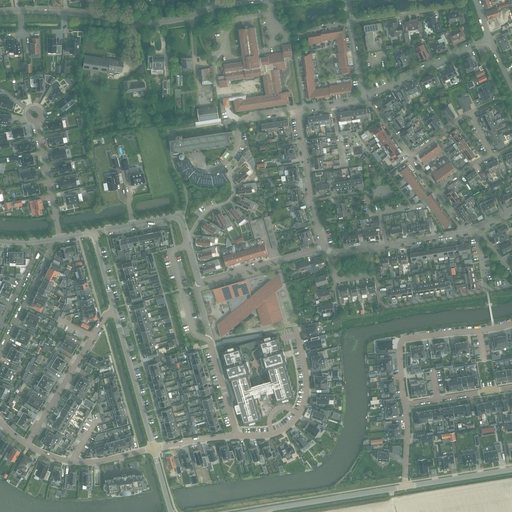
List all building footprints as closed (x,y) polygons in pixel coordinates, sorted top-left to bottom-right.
[(492,4),(498,2),(497,0),(495,0),(494,0),(482,0),(483,4),(485,9),(490,7),(493,6),(492,4)] [(497,8),(486,12),(488,19),(495,17),(500,15),(497,8)] [(448,15),(449,22),(459,21),(460,25),(464,24),(463,16),(459,17),(458,13),(448,15)] [(434,27),(434,32),(437,32),(441,31),(440,24),(436,25),(435,17),(427,18),(428,28),(434,27)] [(497,18),(491,20),(495,30),(501,29),(497,18)] [(411,21),(405,22),(406,31),(419,29),(419,33),(423,32),(421,21),(418,22),(418,19),(417,19),(411,20),(411,21)] [(399,35),(398,33),(402,33),(401,26),(397,27),(397,22),(389,23),(391,36),(399,35)] [(366,35),(365,35),(367,51),(381,49),(379,40),(374,41),(373,32),(382,30),(381,23),(363,26),(364,31),(365,31),(366,35)] [(263,75),(266,95),(281,93),(278,70),(286,68),(284,58),(292,56),(290,44),(282,45),(283,52),(264,55),(264,57),(259,58),(254,27),(248,28),(248,26),(245,27),(245,29),(239,29),(244,62),(222,65),(222,62),(220,62),(221,72),(223,72),(224,76),(218,77),(220,88),(228,86),(227,80),(254,76),(263,75)] [(335,32),(336,39),(345,37),(344,29),(340,29),(340,31),(335,32)] [(330,40),(336,39),(335,32),(335,30),(328,31),(330,40)] [(322,41),(330,40),(328,31),(321,32),(321,33),(322,41)] [(450,37),(454,45),(460,42),(465,39),(461,32),(450,37)] [(322,42),(322,41),(321,33),(314,35),(315,43),(322,42)] [(440,44),(434,47),(437,53),(447,48),(445,45),(448,44),(445,37),(443,34),(441,35),(442,38),(438,40),(440,44)] [(308,45),(315,43),(314,35),(306,36),(308,45)] [(345,37),(336,39),(337,46),(346,44),(345,37)] [(498,40),(503,51),(509,48),(505,37),(503,37),(498,40)] [(55,54),(61,54),(61,46),(56,45),(56,39),(48,38),(47,52),(55,52),(55,54)] [(14,54),(21,54),(20,43),(16,43),(16,39),(7,40),(9,52),(14,52),(14,54)] [(32,43),(30,43),(31,45),(31,53),(31,56),(39,56),(39,53),(39,39),(32,39),(32,43)] [(70,51),(70,52),(78,53),(79,39),(70,39),(70,44),(65,44),(65,51),(70,51)] [(337,46),(338,53),(346,52),(347,52),(346,44),(337,46)] [(416,53),(420,61),(425,58),(425,57),(428,55),(427,54),(429,53),(428,49),(426,45),(423,46),(423,45),(416,48),(418,52),(416,53)] [(404,56),(408,55),(405,48),(400,50),(402,54),(396,57),(401,68),(408,64),(404,56)] [(337,53),(338,60),(347,59),(346,52),(338,53),(337,53)] [(302,55),(303,62),(312,61),(311,53),(302,55)] [(106,58),(84,55),(82,69),(107,73),(108,70),(121,72),(123,61),(106,58)] [(152,56),(148,56),(148,69),(151,69),(152,69),(164,70),(164,56),(152,56)] [(470,56),(463,59),(467,68),(466,69),(467,73),(474,69),(473,68),(478,66),(475,61),(473,62),(470,56)] [(339,68),(341,68),(348,66),(347,59),(338,60),(339,68)] [(303,62),(304,69),(313,68),(312,61),(303,62)] [(443,77),(445,81),(457,75),(452,64),(447,67),(448,69),(446,70),(446,69),(440,72),(443,77)] [(348,66),(341,68),(342,75),(351,73),(349,66),(348,66)] [(199,81),(202,81),(202,85),(212,84),(212,80),(207,80),(206,68),(198,69),(199,81)] [(304,69),(305,76),(313,75),(314,75),(313,68),(304,69)] [(421,79),(424,85),(435,80),(437,85),(440,83),(437,77),(434,78),(432,74),(421,79)] [(304,76),(305,84),(314,82),(313,75),(305,76),(304,76)] [(36,83),(36,91),(38,91),(38,92),(42,92),(42,91),(44,91),(43,78),(35,78),(36,79),(33,79),(34,83),(36,83)] [(25,84),(17,86),(19,97),(27,95),(26,87),(29,86),(28,79),(24,80),(25,84)] [(130,80),(123,81),(125,93),(131,92),(145,90),(144,83),(130,85),(130,80)] [(414,83),(404,87),(408,96),(412,94),(413,97),(419,94),(418,92),(422,91),(417,81),(414,83)] [(50,95),(48,97),(52,102),(63,93),(58,87),(60,85),(57,82),(52,86),(54,89),(50,93),(50,95)] [(305,84),(306,90),(315,89),(314,82),(305,84)] [(351,83),(344,84),(345,93),(352,92),(351,83)] [(482,88),(477,90),(478,92),(479,92),(483,101),(490,97),(486,90),(490,89),(487,83),(481,86),(482,88)] [(344,84),(337,85),(338,94),(345,93),(344,84)] [(329,86),(329,87),(331,95),(338,94),(337,85),(329,86)] [(329,87),(323,88),(324,97),(331,96),(331,95),(329,87)] [(323,88),(315,89),(316,96),(316,98),(324,97),(323,88)] [(315,89),(306,90),(308,100),(311,99),(311,97),(316,96),(315,89)] [(224,107),(230,106),(229,100),(234,100),(235,108),(234,110),(236,111),(238,112),(239,111),(248,110),(251,110),(251,109),(258,108),(259,109),(265,108),(265,107),(284,104),(285,105),(287,103),(287,104),(289,102),(288,101),(287,97),(290,96),(289,92),(281,93),(266,95),(246,98),(245,95),(223,99),(224,107)] [(392,93),(387,96),(392,103),(394,106),(397,104),(397,103),(401,100),(400,99),(402,97),(399,92),(396,93),(397,95),(395,97),(392,93)] [(1,106),(11,109),(13,102),(8,100),(9,97),(3,95),(1,101),(2,102),(1,106)] [(63,111),(73,102),(69,96),(65,99),(58,105),(63,111)] [(392,103),(387,96),(382,100),(385,104),(383,106),(386,111),(391,108),(389,106),(392,103)] [(459,100),(463,110),(470,107),(469,105),(472,103),(469,97),(466,98),(466,97),(459,100)] [(197,109),(199,121),(219,118),(217,106),(215,106),(197,109)] [(441,111),(448,120),(454,116),(448,107),(441,111)] [(361,109),(362,118),(367,117),(368,121),(369,121),(369,122),(371,122),(370,121),(371,120),(370,113),(367,113),(366,109),(361,109)] [(479,117),(482,122),(494,116),(491,111),(489,112),(488,109),(479,113),(481,116),(479,117)] [(392,120),(395,125),(404,119),(400,114),(403,113),(401,110),(396,114),(398,116),(392,120)] [(0,123),(10,124),(10,122),(11,122),(12,118),(11,118),(11,115),(0,114),(0,123)] [(329,114),(324,115),(325,124),(330,123),(331,126),(334,126),(333,119),(330,119),(329,114)] [(429,117),(424,121),(427,125),(427,126),(426,126),(428,129),(429,128),(430,129),(431,128),(433,131),(439,127),(436,122),(439,120),(435,114),(430,118),(429,117)] [(50,122),(52,130),(63,128),(62,120),(66,119),(65,116),(57,118),(57,121),(50,122)] [(482,122),(484,127),(492,123),(491,120),(495,118),(494,116),(482,122)] [(315,130),(313,117),(307,117),(308,122),(305,123),(306,130),(310,129),(311,129),(311,130),(312,131),(315,130)] [(404,119),(395,125),(399,129),(404,125),(406,128),(412,123),(411,121),(407,123),(404,119)] [(288,120),(283,121),(284,130),(287,129),(287,132),(291,131),(290,126),(289,126),(288,120)] [(492,123),(484,127),(486,131),(495,128),(497,127),(497,126),(498,126),(497,124),(496,121),(492,123)] [(168,126),(168,130),(196,126),(196,125),(195,122),(168,126)] [(262,133),(268,132),(266,124),(261,124),(261,125),(258,126),(259,133),(262,132),(262,133)] [(374,133),(377,136),(384,131),(382,128),(381,126),(376,130),(374,127),(369,131),(372,135),(374,133)] [(403,136),(406,140),(415,134),(412,130),(414,128),(412,126),(407,129),(409,132),(403,136)] [(495,128),(486,131),(489,136),(497,132),(496,130),(498,129),(497,127),(495,128)] [(23,128),(11,130),(13,138),(24,136),(23,128)] [(448,138),(450,141),(452,139),(459,134),(456,129),(449,134),(450,136),(448,138)] [(232,131),(228,132),(225,133),(182,139),(182,136),(177,137),(176,137),(177,140),(170,141),(171,145),(171,149),(172,153),(180,152),(181,155),(180,155),(180,156),(180,157),(180,158),(181,158),(182,161),(177,162),(184,173),(191,180),(201,184),(211,186),(220,184),(229,180),(227,177),(224,173),(228,170),(226,167),(222,170),(217,173),(211,174),(204,173),(197,170),(193,166),(190,160),(184,161),(183,158),(184,158),(184,157),(184,156),(184,155),(183,154),(183,151),(230,144),(230,140),(229,135),(233,135),(232,131)] [(377,136),(380,141),(387,135),(386,133),(385,133),(384,131),(377,136)] [(51,144),(52,145),(63,143),(62,138),(67,137),(66,132),(60,133),(61,136),(50,138),(51,140),(50,140),(50,144),(51,144)] [(415,134),(406,140),(410,145),(413,143),(415,145),(422,139),(419,135),(417,132),(415,134)] [(489,136),(491,141),(504,135),(503,135),(502,135),(501,133),(498,135),(497,132),(489,136)] [(454,142),(455,143),(462,138),(459,134),(452,139),(450,141),(451,143),(454,142)] [(381,147),(381,146),(390,140),(389,138),(387,135),(380,141),(378,142),(381,147)] [(504,135),(491,141),(493,146),(494,146),(496,149),(497,148),(503,145),(505,145),(503,141),(506,140),(504,135)] [(453,145),(456,149),(458,148),(465,143),(462,138),(455,143),(453,145)] [(390,140),(381,146),(383,149),(384,151),(394,144),(392,142),(390,140)] [(19,152),(31,150),(29,142),(21,143),(21,141),(12,142),(14,149),(18,148),(19,152)] [(290,143),(279,145),(280,149),(284,148),(285,154),(295,152),(294,146),(290,147),(290,143)] [(456,149),(459,154),(461,152),(469,147),(465,143),(458,148),(456,149)] [(386,156),(397,148),(396,149),(395,147),(395,146),(394,144),(384,151),(387,155),(386,156)] [(437,144),(431,148),(436,155),(442,151),(437,144)] [(60,150),(53,152),(55,160),(66,157),(65,150),(67,149),(70,148),(71,148),(71,145),(66,146),(59,147),(60,150)] [(459,154),(462,158),(465,156),(472,151),(469,147),(461,152),(459,154)] [(397,148),(386,156),(386,157),(387,159),(389,159),(392,163),(397,159),(396,157),(400,153),(397,148)] [(431,148),(425,152),(430,160),(436,155),(431,148)] [(243,156),(246,159),(252,155),(248,150),(245,152),(246,154),(243,156)] [(465,156),(462,158),(465,162),(466,162),(468,161),(472,158),(474,156),(475,156),(472,151),(465,156)] [(282,160),(280,160),(281,164),(291,162),(291,159),(295,158),(295,152),(285,154),(281,154),(282,160)] [(430,160),(425,152),(419,157),(424,164),(430,160)] [(22,166),(34,164),(32,156),(20,158),(22,166)] [(117,157),(111,159),(113,168),(119,167),(117,157)] [(120,160),(122,170),(129,169),(127,158),(120,160)] [(497,159),(491,162),(496,171),(501,168),(503,171),(505,170),(502,163),(499,164),(497,159)] [(60,172),(60,173),(72,171),(70,163),(71,163),(71,160),(65,161),(65,164),(59,165),(60,169),(59,169),(59,172),(60,172)] [(450,162),(444,166),(450,173),(455,169),(450,162)] [(496,171),(491,162),(486,165),(488,169),(485,171),(489,178),(492,177),(490,174),(496,171)] [(246,173),(250,170),(245,164),(236,173),(238,176),(235,179),(236,180),(235,180),(237,183),(238,182),(239,183),(242,180),(243,181),(246,179),(245,178),(248,175),(246,173)] [(285,170),(284,171),(285,176),(298,174),(297,168),(293,169),(293,166),(285,167),(286,170),(285,170)] [(400,172),(404,177),(412,173),(408,166),(402,170),(400,172)] [(444,166),(438,170),(444,177),(450,173),(444,166)] [(24,181),(37,179),(35,170),(28,172),(28,169),(19,170),(20,174),(23,173),(24,181)] [(444,177),(438,170),(432,175),(435,179),(437,182),(444,177)] [(475,170),(470,174),(476,181),(479,179),(481,182),(485,179),(487,177),(483,172),(481,174),(481,173),(478,175),(475,170)] [(117,189),(116,184),(120,184),(117,172),(111,173),(111,177),(106,178),(109,191),(117,189)] [(131,184),(131,185),(132,185),(136,184),(140,184),(140,183),(144,182),(144,183),(145,182),(143,173),(143,172),(142,173),(138,174),(138,173),(134,174),(130,175),(129,175),(129,176),(131,184)] [(404,177),(409,184),(417,179),(412,173),(404,177)] [(70,178),(62,180),(63,184),(62,184),(63,187),(63,188),(76,186),(75,178),(77,177),(76,174),(69,175),(70,178)] [(285,176),(284,176),(286,185),(295,183),(295,180),(299,179),(298,174),(285,176)] [(476,181),(470,174),(466,177),(469,182),(467,183),(471,189),(475,186),(473,184),(476,181)] [(335,179),(331,180),(332,187),(336,186),(336,191),(342,190),(340,182),(340,179),(335,180),(335,179)] [(409,184),(413,189),(421,185),(417,179),(409,184)] [(327,184),(324,184),(325,193),(330,192),(330,187),(332,187),(331,180),(330,180),(326,181),(327,184)] [(325,193),(324,184),(320,185),(320,182),(315,182),(316,189),(319,189),(319,194),(325,193)] [(27,196),(40,193),(38,185),(30,186),(30,183),(22,185),(23,191),(26,190),(27,196)] [(243,187),(239,188),(240,194),(244,193),(244,194),(248,194),(248,193),(252,192),(252,189),(256,189),(255,183),(243,184),(243,187)] [(413,189),(417,195),(425,190),(421,185),(413,189)] [(291,189),(291,195),(301,194),(300,188),(295,189),(294,186),(288,187),(289,190),(291,189)] [(446,195),(449,200),(457,194),(454,190),(455,188),(454,186),(449,189),(450,192),(446,195)] [(72,195),(65,196),(65,199),(64,199),(65,202),(66,202),(67,205),(79,202),(77,194),(80,194),(79,190),(72,191),(72,195)] [(424,199),(429,195),(425,190),(417,195),(421,201),(423,200),(424,199)] [(510,203),(506,194),(501,196),(499,193),(497,194),(500,200),(501,202),(503,201),(505,205),(510,203)] [(301,194),(291,195),(292,201),(289,201),(289,204),(297,203),(297,200),(301,200),(301,194)] [(424,199),(428,205),(435,200),(431,194),(429,195),(424,199)] [(457,194),(449,200),(452,204),(457,201),(459,203),(464,200),(462,197),(460,198),(457,194)] [(240,207),(243,208),(243,207),(248,209),(249,206),(253,208),(256,203),(244,197),(243,200),(239,198),(238,199),(237,199),(236,202),(237,203),(236,204),(240,206),(240,207)] [(487,201),(489,203),(492,211),(497,209),(495,205),(498,203),(495,197),(490,199),(487,201)] [(43,208),(41,199),(29,201),(31,210),(34,209),(35,215),(36,215),(36,216),(39,216),(39,215),(42,214),(41,208),(43,208)] [(336,204),(337,210),(346,209),(346,205),(349,205),(348,199),(342,200),(342,203),(336,204)] [(428,205),(432,211),(440,206),(435,200),(428,205)] [(458,212),(461,216),(472,208),(470,206),(469,207),(466,202),(461,206),(462,208),(458,212)] [(492,211),(489,203),(486,205),(484,202),(479,204),(482,211),(485,209),(487,214),(492,211)] [(294,212),(296,217),(305,215),(303,209),(299,210),(299,209),(298,209),(298,208),(297,205),(290,207),(291,210),(291,212),(294,212)] [(229,209),(229,210),(228,210),(231,214),(230,215),(232,217),(233,217),(236,220),(235,221),(238,224),(246,218),(238,208),(236,210),(233,207),(232,207),(231,206),(229,209)] [(432,211),(436,217),(444,212),(440,206),(432,211)] [(472,208),(461,216),(464,221),(467,219),(470,222),(476,217),(472,212),(473,211),(472,208)] [(346,209),(337,210),(338,216),(344,216),(345,219),(351,218),(350,212),(347,212),(346,209)] [(218,219),(217,220),(219,223),(220,222),(222,226),(225,225),(227,229),(232,226),(226,215),(223,216),(221,212),(220,213),(219,212),(216,214),(217,215),(216,215),(218,219)] [(436,217),(440,223),(448,217),(444,212),(436,217)] [(305,215),(296,217),(297,222),(293,223),(294,224),(293,225),(293,227),(294,227),(295,228),(301,226),(304,226),(303,221),(306,220),(305,215)] [(448,217),(440,223),(445,229),(452,223),(448,217)] [(427,222),(423,223),(425,233),(427,232),(427,231),(430,231),(430,226),(433,226),(432,219),(427,220),(427,222)] [(414,234),(413,225),(409,225),(408,222),(405,222),(406,226),(407,226),(409,234),(411,234),(412,234),(412,235),(414,234)] [(205,231),(208,233),(209,232),(213,234),(214,232),(218,234),(220,231),(221,229),(212,223),(210,226),(205,223),(205,224),(204,223),(202,226),(203,227),(202,228),(206,230),(205,231)] [(401,226),(396,227),(397,235),(400,235),(401,236),(406,235),(404,223),(401,224),(401,226)] [(374,226),(371,227),(373,240),(379,239),(378,234),(381,233),(380,227),(380,224),(375,225),(374,226)] [(495,241),(496,241),(501,239),(503,241),(505,240),(509,239),(506,233),(503,234),(502,232),(508,229),(506,225),(497,230),(498,232),(493,235),(495,241)] [(397,235),(396,227),(390,227),(390,226),(386,226),(388,238),(393,237),(394,236),(397,235)] [(373,240),(371,227),(367,227),(366,227),(361,227),(363,236),(366,236),(367,241),(373,240)] [(356,234),(352,235),(353,243),(360,242),(359,237),(362,236),(361,230),(361,228),(357,229),(357,231),(355,231),(356,234)] [(302,235),(303,239),(311,236),(309,230),(303,232),(302,229),(295,231),(296,234),(299,233),(300,236),(302,235)] [(158,232),(160,241),(165,240),(165,237),(167,237),(166,232),(164,233),(163,230),(158,231),(158,232)] [(353,243),(352,235),(348,235),(348,232),(342,233),(343,239),(346,239),(347,244),(353,243)] [(202,246),(205,246),(205,245),(210,246),(210,242),(215,243),(215,237),(204,236),(204,239),(198,239),(198,240),(197,240),(197,243),(198,243),(198,244),(202,245),(202,246)] [(311,236),(303,239),(304,242),(302,242),(303,245),(300,246),(301,249),(307,247),(306,244),(313,242),(311,236)] [(506,240),(507,243),(501,246),(504,252),(511,248),(511,244),(511,242),(511,241),(511,238),(511,237),(506,240)] [(117,247),(118,252),(124,251),(123,248),(121,239),(115,240),(116,243),(114,243),(115,247),(117,247)] [(265,244),(258,247),(261,257),(263,256),(263,255),(267,254),(265,244)] [(71,246),(72,256),(73,258),(79,257),(78,255),(76,245),(71,246)] [(433,246),(431,247),(433,259),(438,258),(439,258),(437,249),(433,249),(433,246)] [(60,251),(58,251),(59,257),(62,256),(62,260),(68,259),(68,258),(68,257),(66,247),(61,248),(60,248),(60,251)] [(199,254),(199,255),(198,255),(199,258),(200,258),(200,259),(205,258),(205,259),(208,259),(208,258),(212,257),(212,253),(216,252),(215,247),(213,247),(204,249),(204,252),(199,254)] [(258,247),(251,249),(253,258),(258,257),(258,258),(261,257),(258,247)] [(251,249),(244,251),(247,261),(249,260),(249,259),(253,258),(251,249)] [(9,265),(9,262),(16,262),(16,252),(15,252),(15,251),(11,251),(11,252),(10,252),(9,258),(6,258),(6,264),(9,265)] [(16,252),(16,262),(16,265),(25,265),(26,259),(23,259),(23,252),(21,252),(21,251),(18,251),(18,252),(16,252)] [(244,251),(237,253),(240,262),(244,261),(244,262),(247,261),(244,251)] [(237,253),(230,255),(233,265),(236,264),(235,264),(235,263),(240,262),(237,253)] [(400,256),(397,256),(398,265),(399,271),(403,270),(402,264),(408,264),(406,254),(401,255),(400,255),(400,256)] [(233,265),(230,255),(223,257),(226,266),(230,265),(230,266),(233,265)] [(391,257),(388,258),(387,258),(389,266),(390,272),(393,272),(392,266),(398,265),(397,256),(391,257)] [(315,264),(312,265),(314,272),(318,271),(317,269),(318,268),(318,266),(325,264),(323,257),(313,260),(315,264)] [(387,258),(388,258),(387,257),(381,258),(381,259),(378,259),(381,274),(384,273),(383,267),(389,266),(387,258)] [(215,266),(220,265),(218,259),(207,262),(208,265),(203,267),(204,273),(209,271),(209,273),(212,272),(212,270),(216,269),(215,266)] [(132,267),(133,267),(131,261),(121,264),(123,270),(132,267)] [(314,272),(312,265),(309,266),(308,261),(305,262),(298,264),(300,271),(308,269),(308,271),(309,271),(310,273),(314,272)] [(59,272),(61,267),(58,265),(53,262),(52,262),(49,267),(59,272)] [(86,277),(86,276),(85,277),(84,273),(83,269),(82,266),(76,268),(79,278),(74,280),(86,277)] [(57,277),(59,272),(49,267),(47,272),(57,277)] [(444,278),(443,278),(446,291),(451,290),(450,282),(453,282),(453,281),(452,279),(452,276),(451,271),(451,270),(448,270),(449,276),(446,277),(447,280),(444,281),(444,278)] [(54,281),(57,277),(47,272),(45,277),(54,281)] [(213,290),(214,290),(218,303),(228,300),(232,313),(217,325),(217,324),(221,338),(221,337),(257,307),(262,326),(283,320),(275,292),(282,283),(279,272),(279,273),(251,296),(251,295),(250,293),(250,292),(250,290),(249,290),(249,292),(246,293),(244,288),(244,287),(243,286),(243,285),(242,284),(241,284),(240,283),(239,283),(238,283),(237,283),(213,290)] [(19,286),(22,276),(15,274),(12,285),(19,286)] [(314,278),(317,287),(328,283),(326,278),(328,278),(327,274),(314,278)] [(135,277),(126,280),(128,285),(137,283),(141,281),(139,276),(135,277)] [(54,281),(45,277),(42,282),(52,286),(54,281)] [(87,282),(86,277),(74,280),(75,285),(87,282)] [(0,285),(0,287),(11,293),(13,288),(10,286),(11,283),(10,283),(5,280),(3,279),(0,285)] [(417,281),(413,282),(414,288),(418,288),(419,295),(424,294),(423,284),(417,285),(417,281)] [(52,286),(42,282),(40,286),(50,291),(52,286)] [(408,286),(406,287),(407,297),(413,296),(412,289),(414,288),(413,282),(410,282),(410,283),(408,284),(408,286)] [(366,285),(365,285),(367,294),(368,300),(371,299),(370,293),(376,292),(375,283),(369,284),(369,285),(366,285)] [(356,286),(358,295),(357,295),(358,301),(362,301),(361,295),(367,294),(365,285),(359,286),(356,287),(356,286)] [(50,291),(40,286),(37,291),(48,296),(47,296),(50,291)] [(347,288),(348,297),(349,303),(353,302),(352,296),(357,295),(358,295),(356,286),(350,287),(350,288),(347,288)] [(397,299),(395,289),(392,289),(392,286),(386,286),(387,294),(390,294),(391,300),(397,299)] [(0,287),(0,297),(1,298),(2,295),(8,298),(11,293),(0,287)] [(90,292),(88,287),(79,290),(80,295),(78,295),(78,296),(90,292)] [(129,290),(131,295),(140,293),(142,293),(140,287),(138,288),(129,290)] [(316,290),(317,294),(320,293),(321,300),(331,297),(330,292),(329,290),(326,291),(325,288),(316,290)] [(348,297),(347,288),(341,289),(338,290),(338,289),(337,289),(340,304),(343,304),(342,298),(348,297)] [(37,291),(35,296),(45,301),(48,296),(37,291)] [(78,296),(79,301),(92,297),(91,297),(90,292),(78,296)] [(130,295),(132,301),(142,298),(140,293),(131,295),(130,295)] [(35,296),(32,301),(43,306),(45,301),(35,296)] [(79,301),(80,306),(93,303),(92,297),(79,301)] [(32,301),(33,301),(31,306),(39,310),(43,312),(45,307),(43,306),(32,301)] [(144,308),(147,308),(145,302),(133,305),(134,311),(135,311),(144,308)] [(80,306),(80,308),(81,312),(95,308),(93,303),(80,306)] [(317,307),(318,312),(319,313),(322,312),(322,313),(334,311),(332,304),(321,306),(321,307),(317,307)] [(81,312),(83,317),(96,313),(95,308),(81,312)] [(144,308),(135,311),(136,316),(145,313),(148,313),(147,308),(144,308)] [(28,312),(26,317),(37,322),(39,317),(41,318),(43,316),(37,313),(36,316),(28,312)] [(83,317),(85,316),(86,321),(94,319),(94,320),(96,319),(97,319),(95,313),(96,313),(83,317)] [(145,313),(136,316),(138,321),(147,318),(149,318),(148,313),(145,313)] [(30,329),(35,331),(37,328),(34,327),(37,322),(26,317),(23,322),(31,326),(30,329)] [(147,318),(138,321),(139,326),(148,323),(150,323),(149,318),(147,318)] [(314,327),(306,328),(306,330),(307,336),(318,333),(316,326),(319,326),(318,322),(313,323),(314,327)] [(141,332),(150,329),(152,329),(150,323),(148,323),(139,326),(141,332)] [(17,334),(28,340),(31,335),(33,336),(34,333),(29,330),(28,333),(20,329),(17,334)] [(28,346),(26,345),(28,340),(17,334),(15,339),(23,343),(21,346),(27,349),(28,346)] [(506,335),(500,336),(502,347),(508,346),(508,348),(511,347),(511,341),(508,342),(506,335)] [(277,336),(270,338),(270,336),(228,348),(229,350),(223,352),(226,365),(224,365),(228,379),(230,379),(238,404),(236,404),(236,405),(236,406),(236,407),(237,410),(238,412),(240,411),(243,424),(250,422),(250,423),(255,422),(255,421),(261,419),(254,397),(262,395),(263,399),(265,398),(268,398),(267,393),(274,391),(277,401),(283,399),(283,400),(288,399),(288,398),(294,396),(284,363),(286,362),(282,349),(280,349),(277,336)] [(311,341),(309,342),(309,343),(311,350),(315,349),(322,347),(321,339),(319,340),(318,336),(311,338),(311,341)] [(495,344),(492,345),(493,351),(502,349),(502,347),(500,336),(494,337),(495,344)] [(66,338),(63,342),(74,349),(77,344),(71,340),(66,338)] [(145,347),(154,345),(156,344),(155,338),(152,339),(144,342),(145,347)] [(376,346),(376,353),(388,353),(388,352),(387,352),(387,350),(388,350),(388,349),(392,349),(392,340),(387,340),(379,341),(380,346),(376,346)] [(468,341),(461,342),(463,353),(469,352),(470,354),(473,354),(472,348),(469,348),(468,341)] [(71,354),(74,349),(63,342),(61,347),(65,350),(68,352),(71,354)] [(444,343),(439,343),(441,356),(447,355),(447,353),(450,352),(450,351),(449,346),(446,347),(446,342),(444,343)] [(456,350),(453,351),(454,357),(457,356),(457,354),(463,353),(461,342),(455,343),(456,350)] [(434,351),(431,352),(432,358),(435,357),(441,356),(439,343),(433,344),(434,351)] [(422,345),(417,346),(419,358),(425,357),(426,358),(429,357),(428,352),(428,351),(425,352),(424,345),(422,345)] [(20,357),(22,352),(25,353),(26,350),(20,348),(19,350),(11,346),(9,352),(20,357)] [(417,346),(411,347),(413,359),(419,358),(417,346)] [(146,352),(147,358),(155,356),(156,359),(165,357),(164,353),(160,354),(158,349),(155,349),(146,352)] [(319,355),(311,357),(313,363),(327,360),(324,360),(323,354),(325,354),(325,350),(318,352),(319,355)] [(188,353),(186,354),(188,359),(199,356),(197,351),(188,353)] [(18,362),(20,357),(9,352),(6,357),(14,361),(13,363),(18,366),(20,363),(18,362)] [(63,367),(66,362),(63,361),(65,357),(60,354),(56,352),(51,360),(63,367)] [(384,355),(378,356),(378,359),(380,359),(381,365),(392,364),(392,358),(384,358),(384,355)] [(199,356),(188,359),(189,365),(195,363),(200,361),(199,356)] [(99,368),(100,362),(92,357),(88,363),(95,367),(96,366),(99,368)] [(150,364),(148,365),(149,370),(161,367),(158,367),(157,362),(160,362),(159,358),(156,359),(150,361),(150,364)] [(100,362),(99,368),(104,367),(104,369),(108,368),(108,366),(111,365),(109,359),(100,362)] [(51,360),(46,368),(47,369),(55,374),(57,370),(60,372),(63,367),(51,360)] [(313,366),(312,366),(313,369),(314,369),(321,368),(321,371),(327,369),(327,366),(328,366),(327,360),(313,363),(313,366)] [(0,369),(12,374),(14,369),(16,370),(18,368),(12,365),(11,368),(3,364),(0,369)] [(381,372),(379,372),(380,375),(386,374),(385,371),(393,371),(392,364),(381,365),(381,372)] [(161,367),(149,370),(151,375),(162,372),(161,367)] [(9,379),(12,374),(0,369),(0,374),(4,377),(2,380),(10,384),(11,380),(9,379)] [(162,372),(151,375),(152,378),(152,380),(152,381),(161,378),(160,373),(162,372)] [(327,382),(327,376),(328,376),(328,373),(322,373),(322,376),(315,376),(315,382),(327,382)] [(51,386),(55,381),(47,376),(44,374),(40,380),(51,386)] [(89,377),(87,379),(81,376),(80,376),(78,379),(79,379),(78,381),(89,388),(88,387),(93,379),(89,377)] [(117,386),(116,383),(116,382),(115,379),(114,376),(108,377),(110,382),(107,383),(109,388),(106,389),(106,390),(117,386)] [(386,377),(380,378),(381,388),(394,386),(394,379),(387,380),(386,377)] [(420,380),(417,380),(417,383),(419,394),(426,393),(424,379),(420,380)] [(40,380),(37,385),(40,387),(48,392),(51,386),(40,380)] [(78,381),(75,387),(80,390),(79,393),(84,396),(89,388),(78,381)] [(165,382),(153,386),(155,391),(167,388),(165,382)] [(199,390),(196,390),(196,391),(208,387),(206,382),(197,385),(199,390)] [(315,382),(316,389),(322,389),(322,392),(328,392),(328,388),(327,388),(327,382),(315,382)] [(5,387),(9,389),(10,386),(3,383),(2,386),(0,385),(0,391),(3,393),(5,387)] [(419,394),(417,383),(411,384),(412,395),(419,394)] [(106,395),(118,392),(119,392),(117,386),(106,390),(107,395),(106,395)] [(385,394),(382,394),(383,397),(389,396),(388,393),(395,392),(394,386),(384,387),(385,394)] [(208,387),(196,391),(198,396),(209,393),(208,387)] [(167,388),(155,391),(157,396),(168,393),(167,388)] [(118,392),(106,395),(108,400),(120,397),(118,392)] [(40,405),(43,400),(37,396),(32,393),(29,398),(40,405)] [(79,405),(82,400),(71,393),(68,398),(77,403),(79,405)] [(168,393),(157,396),(158,401),(169,398),(168,393)] [(321,398),(317,398),(316,403),(320,403),(320,406),(324,406),(324,404),(329,404),(329,400),(334,400),(334,395),(321,394),(321,398)] [(120,397),(108,400),(109,406),(112,405),(121,402),(122,402),(120,396),(120,397)] [(29,398),(27,403),(31,405),(37,409),(40,405),(29,398)] [(77,409),(74,408),(77,404),(77,403),(68,398),(66,403),(77,409)] [(169,398),(158,401),(160,407),(171,404),(169,398)] [(389,399),(383,400),(385,409),(397,408),(397,401),(394,402),(394,398),(389,399)] [(74,414),(77,409),(66,403),(63,408),(72,413),(74,414)] [(475,411),(471,411),(472,415),(475,415),(481,414),(479,403),(473,404),(475,411)] [(62,410),(60,412),(69,417),(72,413),(63,408),(62,410)] [(172,408),(161,411),(162,416),(174,413),(172,408)] [(397,408),(385,409),(386,419),(391,418),(392,418),(392,415),(398,414),(397,408)] [(311,416),(323,420),(325,414),(327,415),(328,412),(321,409),(320,412),(313,410),(311,416)] [(415,412),(416,415),(415,416),(415,419),(416,419),(417,425),(423,424),(421,411),(415,412)] [(20,418),(29,423),(31,421),(30,421),(32,417),(27,414),(23,412),(20,418)] [(69,417),(60,412),(57,416),(68,423),(71,418),(69,417)] [(174,413),(162,416),(164,421),(175,418),(174,413)] [(57,417),(55,421),(66,427),(68,423),(57,416),(57,417)] [(116,420),(117,426),(128,423),(126,417),(116,420)] [(20,418),(17,423),(21,426),(20,427),(23,429),(24,428),(25,429),(28,425),(29,423),(20,418)] [(175,418),(164,421),(165,427),(177,423),(175,418)] [(65,428),(66,427),(55,421),(52,426),(58,430),(61,431),(63,427),(65,428)] [(391,421),(385,422),(386,425),(388,425),(389,431),(400,430),(400,423),(392,424),(391,421)] [(177,423),(165,427),(167,432),(178,429),(177,423)] [(309,423),(304,429),(315,437),(320,430),(322,432),(324,429),(318,425),(316,428),(309,423)] [(178,429),(167,432),(168,437),(180,434),(178,429)] [(389,437),(388,438),(388,441),(394,440),(394,437),(401,436),(400,430),(389,431),(389,437)] [(58,444),(61,439),(60,438),(62,436),(57,432),(55,435),(49,431),(48,432),(47,431),(45,434),(46,435),(45,437),(58,444)] [(297,435),(293,438),(301,448),(308,442),(302,435),(301,436),(298,434),(297,435)] [(123,449),(129,447),(125,435),(120,437),(123,449)] [(129,447),(134,445),(133,442),(134,442),(133,439),(132,439),(131,436),(126,437),(125,435),(129,447)] [(45,437),(44,439),(43,438),(41,441),(42,442),(53,449),(56,443),(58,444),(45,437)] [(120,439),(115,440),(118,450),(123,449),(120,437),(120,439)] [(8,443),(1,439),(0,440),(0,453),(2,454),(8,443)] [(113,452),(118,450),(115,440),(110,442),(113,452)] [(105,443),(108,453),(113,452),(110,442),(105,443)] [(108,453),(105,443),(105,444),(94,447),(97,454),(107,451),(107,453),(108,453)] [(281,446),(277,447),(282,458),(286,456),(287,459),(292,457),(291,454),(295,452),(292,446),(289,448),(287,443),(283,445),(283,444),(280,445),(281,446)] [(496,450),(484,452),(485,462),(490,461),(491,461),(493,461),(494,461),(494,460),(497,460),(499,460),(497,453),(501,452),(500,444),(495,445),(496,450)] [(220,448),(223,459),(230,457),(231,459),(235,458),(232,450),(229,451),(227,445),(220,448)] [(271,451),(269,445),(262,447),(266,457),(272,455),(273,457),(276,456),(274,450),(271,451)] [(378,452),(377,460),(381,460),(381,461),(385,461),(385,460),(389,460),(390,451),(395,452),(396,446),(390,445),(389,449),(384,449),(384,452),(378,452)] [(241,446),(235,448),(238,460),(245,458),(245,460),(248,459),(246,452),(243,452),(241,446)] [(10,454),(7,452),(4,457),(7,459),(8,458),(14,461),(20,451),(19,451),(20,450),(17,448),(16,449),(13,447),(10,454)] [(252,449),(249,450),(254,462),(260,459),(261,463),(265,462),(262,454),(259,455),(256,447),(252,449)] [(208,456),(205,457),(207,463),(210,462),(210,461),(217,459),(213,448),(209,449),(206,450),(208,456)] [(200,449),(192,451),(196,464),(203,462),(204,466),(208,465),(207,463),(205,457),(205,456),(202,457),(200,449)] [(462,456),(461,456),(461,460),(463,459),(463,464),(475,462),(476,462),(476,459),(479,458),(478,450),(474,451),(474,453),(462,455),(462,456)] [(187,453),(180,455),(181,458),(180,459),(181,462),(182,462),(183,466),(189,464),(190,468),(190,470),(194,469),(192,462),(190,462),(189,460),(188,456),(187,453)] [(173,455),(167,457),(170,469),(176,467),(177,470),(181,469),(178,458),(175,459),(173,455)] [(447,455),(438,457),(440,469),(449,468),(448,464),(455,463),(453,455),(447,457),(447,455)] [(24,456),(17,468),(22,472),(21,472),(20,473),(21,473),(20,475),(26,479),(34,466),(30,464),(32,460),(24,456)] [(426,459),(418,460),(420,472),(428,471),(427,467),(429,467),(434,466),(433,461),(432,459),(426,460),(426,459)] [(36,469),(34,474),(47,480),(50,472),(47,470),(49,466),(40,463),(37,470),(36,469)] [(59,482),(62,470),(56,469),(55,472),(53,471),(52,475),(54,476),(53,481),(59,482)] [(65,474),(64,488),(65,488),(70,489),(71,484),(75,484),(75,479),(77,480),(78,475),(76,475),(76,472),(70,471),(70,475),(65,474)] [(88,472),(83,472),(82,485),(87,485),(86,489),(92,489),(92,477),(88,477),(88,472)] [(97,485),(94,485),(94,492),(107,492),(136,488),(145,487),(145,483),(144,478),(143,475),(135,476),(134,474),(126,476),(122,476),(113,478),(114,479),(105,480),(99,480),(99,485),(97,485)]
